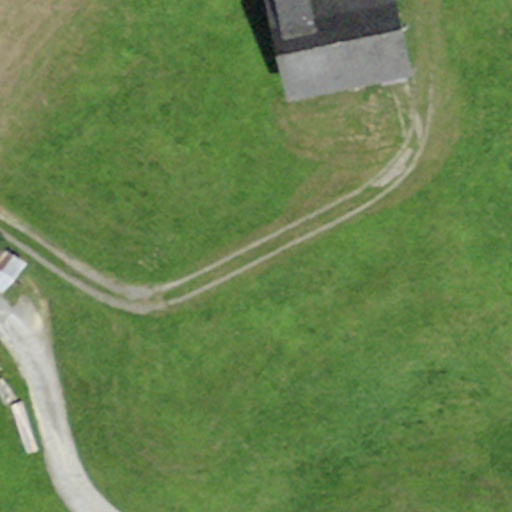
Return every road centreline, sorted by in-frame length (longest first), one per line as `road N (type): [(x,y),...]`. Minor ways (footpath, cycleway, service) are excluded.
road 1 (track): [(0,225),(121,297),(162,300),(377,194),(404,165),(415,133),(407,104)]
road 2 (track): [(91,511),(67,478),(37,372),(0,322)]
